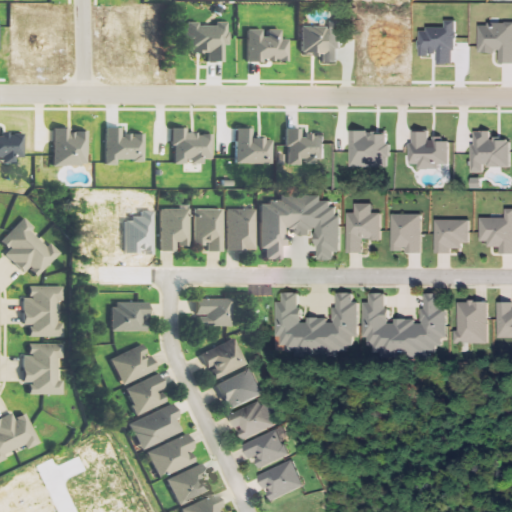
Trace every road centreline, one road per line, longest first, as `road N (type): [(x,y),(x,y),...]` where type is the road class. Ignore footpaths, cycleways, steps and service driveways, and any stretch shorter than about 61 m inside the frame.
road 1 (residential): [(511,98),(0,95)]
road 2 (residential): [(169,278),(511,278)]
road 3 (residential): [(244,511),(172,353),(169,278)]
